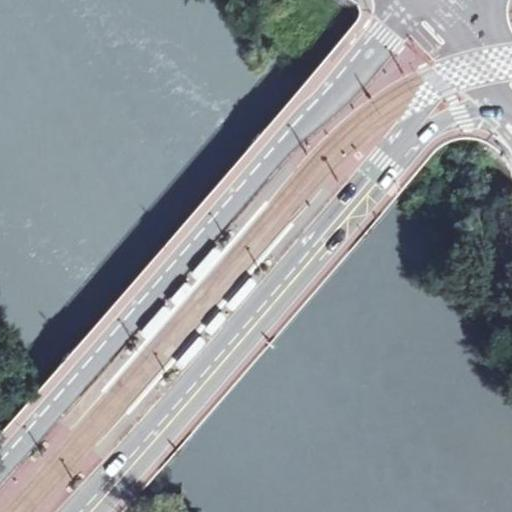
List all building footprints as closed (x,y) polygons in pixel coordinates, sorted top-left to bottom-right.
[(215,240),(193,265),(196,268),(199,271),(221,245),(215,240)] [(251,269),(227,296),(233,302),(257,275),(254,271),(251,269)] [(174,294),(191,275),(187,271),(170,291),(174,294)] [(177,296),(193,277),(191,275),(174,294),(177,296)] [(170,303),(163,297),(140,323),(144,326),(148,330),(170,303)] [(221,302),(206,320),(208,322),(224,304),(221,302)] [(224,304),(208,322),(212,326),(228,307),(224,304)] [(200,328),(176,356),(183,362),(206,333),(203,330),(200,328)]
